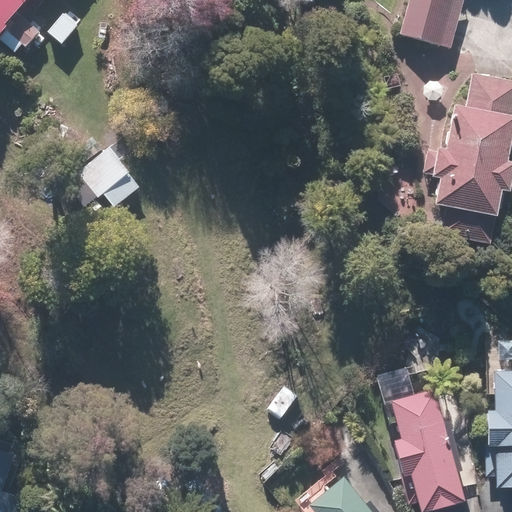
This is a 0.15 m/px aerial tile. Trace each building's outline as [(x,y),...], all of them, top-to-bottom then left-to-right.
[(19,46),(2,31),(28,0),(38,0),(39,1),(40,0),(0,0),(0,45),(11,55),(19,46)] [(462,2),(456,0),(409,0),(397,40),(445,55),(462,2)] [(46,35),(59,47),(79,23),(66,11),(46,35)] [(487,243),(496,197),(503,198),(509,169),(502,167),(511,110),(511,84),(469,76),(461,115),(447,112),(439,156),(432,154),(427,182),(434,183),(429,209),(443,212),(439,234),(487,243)] [(75,175),(96,199),(101,194),(113,208),(138,186),(104,149),(75,175)] [(511,329),(494,328),(488,417),(482,416),(479,478),(490,479),(490,491),(499,492),(498,509),(511,509),(511,329)] [(445,424),(436,426),(428,395),(404,401),(398,377),(377,382),(394,446),(390,447),(405,505),(410,504),(411,511),(429,511),(466,502),(445,424)] [(244,430),(240,401),(222,404),(226,432),(244,430)] [(0,485),(10,459),(0,455),(0,511),(14,511),(18,501),(0,494),(0,485)] [(359,509),(337,482),(301,511),(302,511),(371,511),(365,504),(359,509)]
